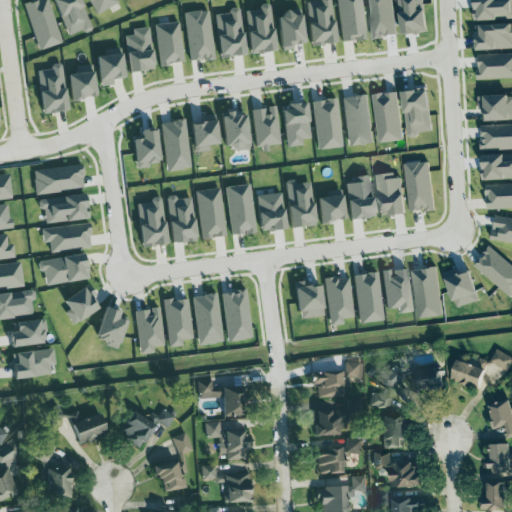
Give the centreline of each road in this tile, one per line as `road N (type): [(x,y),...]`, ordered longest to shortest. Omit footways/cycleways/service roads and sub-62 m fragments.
road 1 (residential): [(55,145),(151,98),(448,58)]
road 2 (residential): [(123,276),(444,238)]
road 3 (residential): [(444,238),(455,222),(445,0)]
road 4 (residential): [(21,151),(1,0)]
road 5 (residential): [(96,128),(123,276)]
road 6 (residential): [(286,511),(277,369)]
